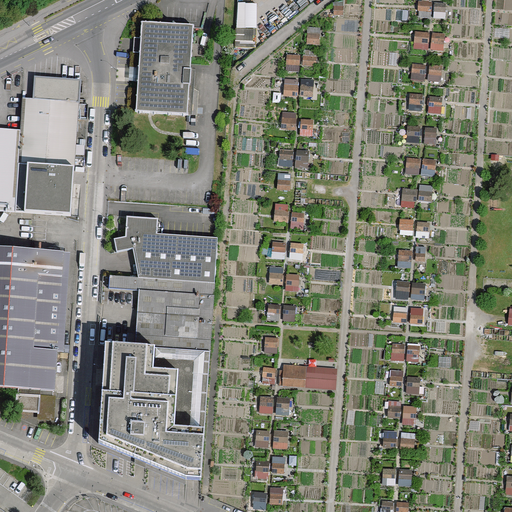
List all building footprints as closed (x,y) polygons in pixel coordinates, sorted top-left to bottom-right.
[(419,0),(419,10),(433,10),(433,0),(419,0)] [(257,27),(258,2),(238,1),(237,26),(257,27)] [(436,5),(435,17),(446,17),(447,6),(436,5)] [(193,27),(143,24),(137,112),(188,116),(193,27)] [(416,30),(415,48),(430,48),(431,31),(416,30)] [(445,49),(447,33),(432,32),(431,48),(445,49)] [(414,63),(413,79),(429,80),(429,64),(414,63)] [(430,80),(443,80),(443,65),(430,64),(430,80)] [(36,78),(34,100),(79,103),(81,82),(36,78)] [(315,96),(315,84),(301,84),(301,79),(286,78),(285,95),(315,96)] [(21,131),(19,164),(75,168),(79,103),(34,100),(23,99),(21,131)] [(432,99),(430,111),(442,113),(444,101),(432,99)] [(297,128),(298,111),(284,111),(283,128),(297,128)] [(301,135),(314,136),(315,119),(302,118),(301,135)] [(437,143),(438,128),(427,127),(427,142),(437,143)] [(21,131),(0,130),(0,211),(16,212),(19,164),(21,131)] [(408,156),(407,173),(437,174),(438,158),(408,156)] [(75,168),(19,164),(16,212),(34,214),(71,217),(75,168)] [(419,204),(433,205),(434,184),(421,183),(419,204)] [(418,200),(419,188),(404,187),(403,199),(418,200)] [(294,211),(293,227),(305,227),(306,212),(294,211)] [(139,278),(216,283),(218,239),(157,234),(158,220),(127,218),(126,239),(116,241),(118,253),(133,250),(139,278)] [(415,235),(416,218),(401,218),(401,234),(415,235)] [(431,237),(432,221),(417,221),(417,236),(431,237)] [(287,258),(288,242),(274,240),(273,257),(287,258)] [(304,259),(305,242),(292,241),(291,259),(304,259)] [(32,252),(0,249),(0,386),(19,388),(41,389),(54,390),(57,352),(64,254),(32,252)] [(400,266),(413,267),(414,250),(401,249),(400,266)] [(284,283),(286,266),(271,265),(270,282),(284,283)] [(288,273),(287,290),(301,291),(301,273),(288,273)] [(128,333),(127,348),(211,353),(216,283),(139,278),(110,277),(109,289),(139,291),(136,333),(128,333)] [(397,297),(427,299),(428,282),(398,280),(397,297)] [(396,306),(395,321),(410,322),(411,307),(396,306)] [(425,323),(426,306),(413,306),(412,323),(425,323)] [(267,337),(267,352),(281,352),(280,337),(267,337)] [(421,361),(423,344),(394,342),(393,360),(421,361)] [(211,353),(127,348),(105,345),(99,444),(188,480),(202,481),(211,353)] [(337,389),(338,368),(284,365),(283,386),(337,389)] [(279,384),(280,368),(265,367),(264,383),(279,384)] [(393,384),(405,384),(405,369),(393,370),(393,384)] [(409,392),(421,392),(421,376),(409,376),(409,392)] [(41,389),(19,388),(17,410),(39,411),(41,389)] [(41,389),(39,411),(39,418),(53,420),(54,390),(41,389)] [(261,396),(261,413),(275,412),(275,396),(261,396)] [(292,414),(294,397),(277,396),(275,413),(292,414)] [(391,400),(390,415),(397,416),(397,410),(403,411),(403,400),(391,400)] [(404,405),(404,423),(418,423),(418,405),(404,405)] [(258,429),(257,446),(272,447),(273,429),(258,429)] [(276,429),(274,447),(290,448),(291,429),(276,429)] [(385,445),(397,446),(398,430),(386,430),(385,445)] [(287,473),(288,456),(273,455),(273,462),(255,461),(254,477),(270,478),(270,472),(287,473)] [(257,493),(255,506),(265,508),(268,494),(257,493)]
